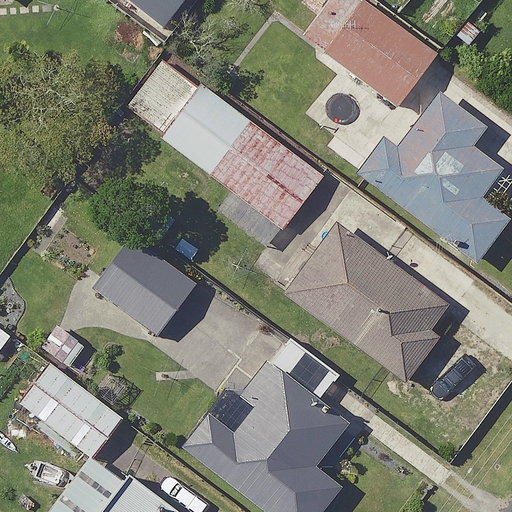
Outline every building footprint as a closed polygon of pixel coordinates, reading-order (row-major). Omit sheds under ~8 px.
[(178,0),(125,0),(158,26),(178,0)] [(362,0),(353,0),(317,49),(393,106),(433,53),(362,0)] [(196,82),(156,135),(280,229),(321,175),(196,82)] [(392,145),(378,135),(350,172),(472,264),(508,216),(477,193),(498,166),(466,142),(479,125),(433,90),(392,145)] [(445,301),(331,219),(278,292),(402,382),(436,334),(426,327),(445,301)] [(155,333),(193,281),(126,233),(88,285),(155,333)] [(54,323),(38,346),(68,366),(84,343),(54,323)] [(263,356),(233,394),(245,404),(227,427),(203,408),(175,443),(263,511),(314,511),(336,484),(308,463),(343,419),(263,356)] [(118,414),(45,360),(14,401),(87,455),(118,414)] [(180,511),(120,467),(86,511),(180,511)]
